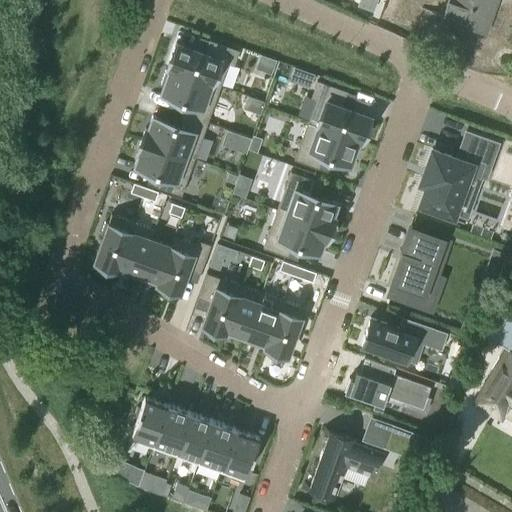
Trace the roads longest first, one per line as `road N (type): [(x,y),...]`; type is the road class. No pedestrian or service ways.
road 1 (residential): [(157,0),(62,267),(73,286),(298,417)]
road 2 (residential): [(422,76),(298,417)]
road 3 (residential): [(422,76),(397,53),(282,0)]
